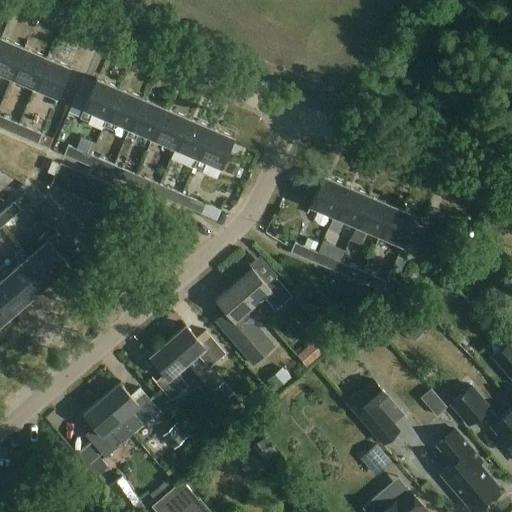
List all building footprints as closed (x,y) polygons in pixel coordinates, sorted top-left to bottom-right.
[(0,72),(12,78),(25,47),(1,37),(0,40),(0,72)] [(35,88),(48,57),(25,47),(12,78),(35,88)] [(71,67),(48,57),(35,88),(58,98),(71,67)] [(79,118),(89,122),(93,113),(106,118),(119,88),(96,78),(79,118)] [(104,126),(112,130),(116,123),(129,128),(142,98),(119,88),(106,118),(107,119),(104,126)] [(126,137),(135,140),(138,132),(152,138),(165,108),(142,98),(129,128),(130,129),(126,137)] [(188,118),(165,108),(152,138),(175,148),(188,118)] [(18,124),(0,116),(0,127),(14,134),(18,124)] [(198,158),(211,128),(188,118),(175,148),(198,158)] [(71,122),(63,142),(74,146),(81,126),(71,122)] [(14,134),(37,143),(41,134),(18,124),(14,134)] [(234,137),(211,128),(198,158),(196,165),(202,167),(206,166),(208,162),(222,168),(234,137)] [(91,155),(68,145),(64,156),(86,165),(91,155)] [(109,175),(114,165),(91,155),(86,165),(109,175)] [(52,161),(47,172),(54,175),(59,164),(52,161)] [(51,185),(63,190),(72,168),(60,164),(51,185)] [(137,175),(114,165),(109,175),(132,185),(137,175)] [(63,190),(74,194),(83,173),(72,168),(63,190)] [(74,194),(85,199),(94,178),(83,173),(74,194)] [(160,184),(137,175),(132,185),(155,195),(160,184)] [(310,205),(333,215),(346,185),(323,175),(310,205)] [(85,199),(97,204),(106,183),(94,178),(85,199)] [(97,204),(108,209),(117,187),(106,183),(97,204)] [(183,194),(160,184),(155,195),(178,205),(183,194)] [(356,225),(369,195),(346,185),(333,215),(335,216),(329,229),(340,234),(345,220),(356,225)] [(117,187),(108,209),(119,213),(128,192),(117,187)] [(183,194),(178,205),(215,221),(221,207),(207,201),(206,204),(183,194)] [(393,205),(369,195),(356,225),(358,226),(351,241),(361,245),(367,230),(380,235),(393,205)] [(14,202),(0,214),(0,222),(3,226),(21,210),(14,202)] [(393,205),(380,235),(374,251),(384,255),(391,240),(403,245),(416,215),(393,205)] [(29,256),(51,281),(70,264),(61,255),(70,247),(53,227),(37,241),(41,245),(29,256)] [(313,262),(318,252),(294,243),(290,253),(313,262)] [(10,272),(32,297),(51,281),(29,256),(23,250),(15,256),(21,263),(10,272)] [(341,262),(318,252),(313,262),(337,272),(341,262)] [(360,282),(364,272),(341,262),(337,272),(360,282)] [(0,281),(0,299),(13,314),(32,297),(10,272),(10,273),(4,266),(0,269),(0,276),(2,279),(0,281)] [(251,267),(233,283),(253,306),(264,297),(276,311),(292,296),(271,272),(263,280),(251,267)] [(364,272),(360,282),(382,291),(386,281),(364,272)] [(233,283),(215,299),(227,312),(218,320),(256,363),(273,349),(243,315),(253,306),(233,283)] [(0,324),(13,314),(0,299),(0,324)] [(167,341),(187,364),(198,355),(209,368),(226,353),(206,330),(196,338),(185,325),(167,341)] [(177,373),(187,364),(167,341),(149,357),(160,370),(151,378),(172,401),(188,386),(177,373)] [(511,343),(510,341),(501,349),(492,357),(500,366),(511,380),(511,343)] [(302,356),(311,367),(327,356),(319,344),(302,356)] [(282,391),(296,380),(288,370),(274,382),(282,391)] [(347,404),(384,447),(401,432),(379,406),(390,397),(375,379),(347,404)] [(101,398),(133,434),(160,411),(139,387),(130,395),(119,382),(101,398)] [(511,408),(499,420),(488,408),(489,407),(471,386),(451,403),(469,425),(482,414),(511,448),(511,408)] [(437,389),(428,396),(442,416),(452,409),(437,389)] [(133,434),(101,398),(83,414),(94,427),(85,434),(105,458),(122,443),(133,434)] [(182,424),(155,445),(167,460),(194,439),(182,424)] [(472,509),(498,487),(479,465),(482,462),(455,430),(437,444),(453,463),(441,473),(472,509)] [(108,467),(89,445),(76,456),(95,478),(108,467)] [(199,500),(183,481),(154,506),(158,511),(212,511),(200,498),(199,500)] [(427,511),(408,490),(393,503),(382,491),(363,507),(367,511),(427,511)]
